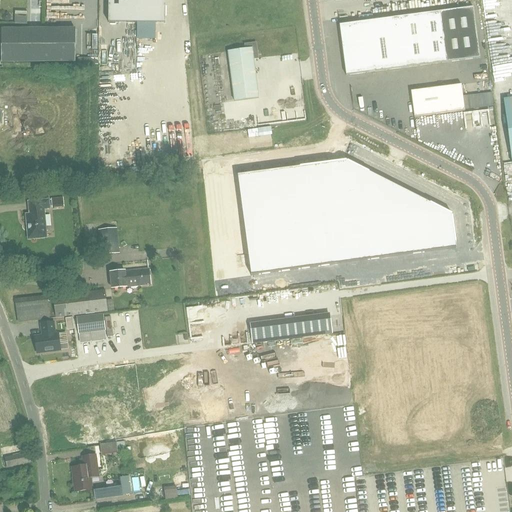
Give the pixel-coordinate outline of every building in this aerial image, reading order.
[(165,24),(165,0),(108,0),(108,23),(165,24)] [(347,76),(480,58),(474,8),(340,25),(347,76)] [(75,29),(1,29),(2,63),(75,62),(75,29)] [(256,43),(246,44),(246,50),(229,52),(235,102),(259,98),(254,59),(258,58),(256,43)] [(494,70),(482,71),(482,82),(494,81),(494,70)] [(415,117),(466,111),(462,85),(411,92),(415,117)] [(511,98),(503,99),(511,164),(511,163),(511,98)] [(496,107),(468,109),(468,121),(496,120),(496,107)] [(300,168),(237,176),(251,276),(335,265),(456,249),(456,243),(453,216),(452,216),(452,215),(452,214),(430,204),(369,173),(347,161),(347,162),(346,161),(300,167),(300,168)] [(49,200),(38,201),(29,202),(30,210),(30,215),(26,215),(27,225),(28,225),(28,229),(27,229),(28,239),(44,238),(44,231),(45,228),(44,209),(50,209),(49,200)] [(162,223),(140,226),(143,252),(165,249),(164,239),(170,238),(169,229),(163,230),(162,223)] [(101,256),(119,253),(116,228),(98,230),(101,256)] [(232,264),(232,253),(215,253),(215,263),(232,264)] [(112,289),(151,285),(149,269),(110,273),(112,289)] [(56,318),(108,312),(105,292),(54,298),(56,318)] [(18,323),(49,319),(47,296),(15,300),(18,323)] [(79,334),(106,331),(104,314),(77,317),(79,334)] [(333,334),(330,316),(282,323),(284,340),(333,334)] [(73,318),(66,319),(67,330),(74,329),(73,318)] [(37,354),(60,351),(58,334),(55,334),(54,323),(41,324),(42,333),(43,332),(43,336),(35,337),(37,354)] [(195,359),(165,363),(168,384),(174,428),(204,424),(197,372),(197,368),(195,359)] [(95,381),(109,379),(108,370),(93,372),(95,381)] [(168,384),(138,389),(144,432),(174,428),(168,384)] [(138,389),(111,392),(117,436),(144,432),(138,389)] [(52,428),(54,442),(84,438),(82,424),(52,428)] [(100,445),(101,453),(117,451),(116,442),(100,445)] [(6,468),(30,463),(28,453),(4,458),(6,468)] [(75,492),(92,489),(90,478),(98,477),(95,455),(82,457),(84,466),(72,468),(75,492)] [(108,497),(123,495),(123,494),(131,492),(129,476),(120,477),(121,486),(107,488),(108,497)]
